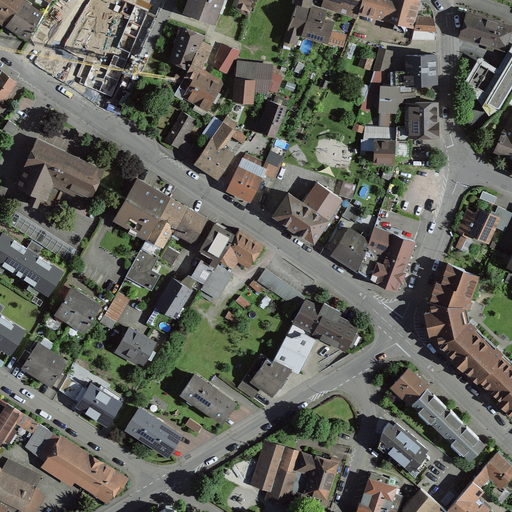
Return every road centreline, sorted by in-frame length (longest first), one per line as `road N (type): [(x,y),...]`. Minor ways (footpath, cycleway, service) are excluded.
road 1 (unclassified): [(109,119),(356,284),(401,327)]
road 2 (tertiary): [(166,484),(352,373)]
road 3 (residential): [(0,377),(166,484)]
road 4 (tertiary): [(401,327),(464,163)]
road 5 (tertiary): [(441,0),(450,130),(464,163)]
road 6 (residential): [(401,327),(511,438)]
road 7 (residential): [(352,373),(367,398),(367,444),(345,511)]
road 8 (residential): [(109,119),(171,0)]
road 9 (unclassified): [(0,47),(109,119)]
